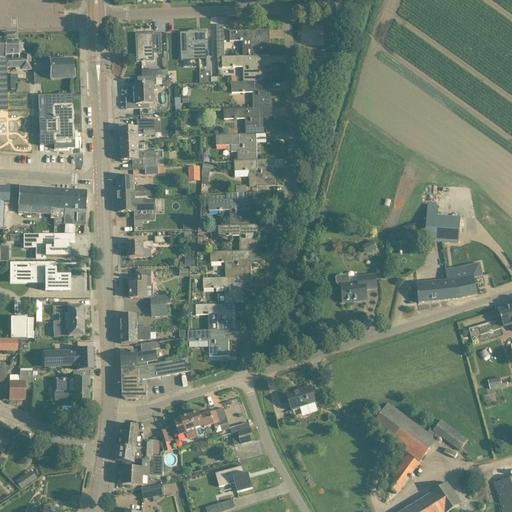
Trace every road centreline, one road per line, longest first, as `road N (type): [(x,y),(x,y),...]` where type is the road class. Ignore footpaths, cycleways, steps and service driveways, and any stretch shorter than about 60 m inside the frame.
road 1 (residential): [(244,378),(294,189),(289,9)]
road 2 (unclassified): [(244,378),(511,293)]
road 3 (tertiary): [(108,413),(102,181)]
road 4 (tertiary): [(102,181),(97,16)]
road 5 (residential): [(97,16),(245,10)]
road 6 (unclassified): [(305,511),(244,378)]
road 7 (unclassified): [(108,413),(244,378)]
